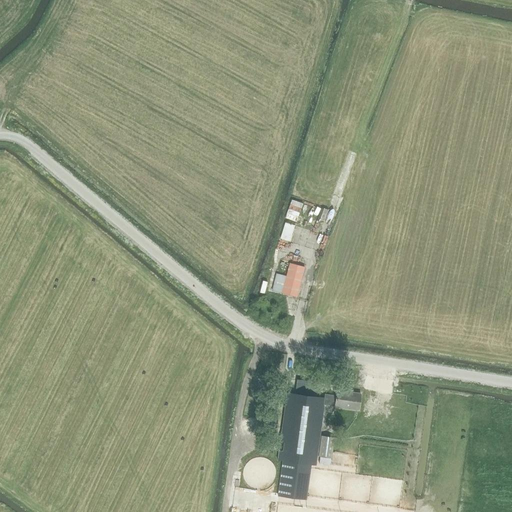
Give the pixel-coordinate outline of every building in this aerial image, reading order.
[(284,222),(279,238),(289,242),(294,225),(284,222)] [(289,263),(285,275),(276,273),(271,291),(281,294),(296,298),(304,267),(289,263)] [(317,390),(319,378),(307,376),(307,378),(297,376),(296,386),(303,387),(302,388),(317,390)] [(324,398),(286,393),(279,444),(283,444),(282,451),(278,450),(277,460),(282,461),(301,464),(310,465),(315,466),(323,411),(324,399),(324,398)] [(323,411),(333,412),(332,415),(364,419),(367,398),(335,394),(334,400),(324,399),(323,411)] [(317,457),(319,457),(331,459),(334,438),(320,436),(317,457)] [(277,496),(296,499),(301,464),(282,461),(277,496)]
